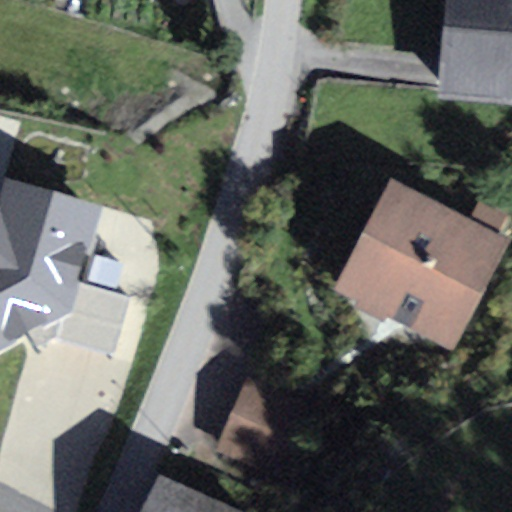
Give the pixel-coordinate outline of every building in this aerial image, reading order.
[(511,0),(445,0),(436,106),(511,112),(511,0)] [(100,208),(2,179),(0,189),(0,350),(68,312),(100,208)] [(509,246),(394,183),(339,283),(454,346),(509,246)] [(320,412),(247,381),(219,446),(292,477),(320,412)] [(232,511),(158,478),(142,511),(232,511)]
